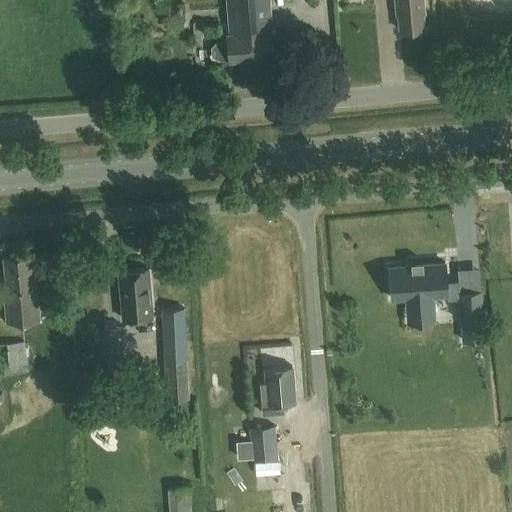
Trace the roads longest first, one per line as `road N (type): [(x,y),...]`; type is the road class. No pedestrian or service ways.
road 1 (residential): [(0,135),(511,85)]
road 2 (secondary): [(0,181),(511,134)]
road 3 (unclassified): [(329,511),(304,199)]
road 4 (unclassified): [(0,232),(304,199)]
road 5 (unclassified): [(304,199),(511,179)]
